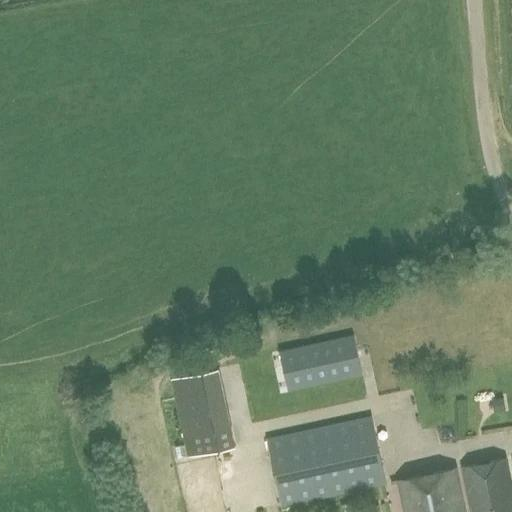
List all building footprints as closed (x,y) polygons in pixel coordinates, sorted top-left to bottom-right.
[(289,390),(363,373),(354,333),(280,349),(289,390)] [(280,379),(280,363),(256,362),(255,378),(280,379)] [(172,375),(189,454),(236,443),(219,365),(172,375)] [(387,481),(372,414),(267,437),(267,438),(269,447),(276,481),(282,506),(388,483),(387,481)] [(435,438),(449,433),(444,418),(430,422),(435,438)] [(462,466),(465,481),(471,511),(511,511),(511,483),(511,481),(506,457),(462,466)] [(457,466),(396,479),(397,481),(404,511),(467,511),(461,481),(457,466)]
